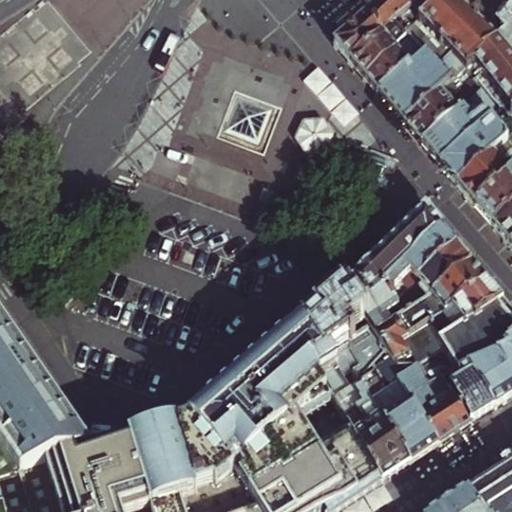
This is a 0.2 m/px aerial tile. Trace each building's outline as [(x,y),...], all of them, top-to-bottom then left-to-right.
[(388,0),(375,12),(393,32),(396,29),(406,40),(408,39),(426,59),(427,59),(441,76),(457,94),(473,80),(466,72),(411,12),(416,7),(409,0),(388,0)] [(409,0),(416,7),(411,12),(466,72),(473,80),(474,82),(481,76),(473,66),(495,47),(465,12),(462,14),(448,0),(409,0)] [(448,0),(462,14),(465,12),(495,47),(504,39),(497,31),(507,21),(489,0),(448,0)] [(511,0),(489,0),(507,21),(511,16),(511,0)] [(375,12),(334,47),(356,72),(379,98),(426,59),(408,39),(406,40),(396,29),(393,32),(375,12)] [(511,16),(507,21),(497,31),(504,39),(495,47),(473,66),(481,76),(474,82),(499,116),(442,169),(450,179),(459,189),(511,142),(511,16)] [(426,59),(379,98),(385,106),(412,136),(428,154),(437,164),(442,169),(499,116),(474,82),(473,80),(457,94),(441,76),(427,59),(426,59)] [(282,110),(235,92),(217,138),(264,156),(282,110)] [(321,125),(302,126),(294,142),(304,157),(307,157),(304,166),(322,165),(318,156),(323,156),(330,140),(321,125)] [(467,198),(477,209),(511,178),(511,142),(459,189),(467,198)] [(487,221),(494,230),(511,213),(511,178),(477,209),(480,213),(487,221)] [(260,204),(272,208),(276,196),(264,193),(262,199),(260,204)] [(379,294),(443,232),(435,222),(427,213),(389,249),(354,283),(370,303),(379,294)] [(501,238),(511,249),(511,247),(511,213),(494,230),(501,238)] [(391,307),(459,250),(451,241),(443,232),(379,294),(391,307)] [(402,320),(474,268),(466,259),(459,250),(391,307),(402,320)] [(427,329),(488,285),(482,277),(474,268),(402,320),(389,329),(379,336),(375,340),(393,366),(406,357),(400,349),(427,329)] [(348,288),(343,292),(368,331),(375,340),(379,336),(376,332),(378,330),(378,328),(379,327),(378,326),(378,324),(383,321),(389,329),(402,320),(391,307),(379,294),(370,303),(354,283),(348,288)] [(438,345),(504,304),(497,295),(488,285),(427,329),(438,345)] [(311,319),(299,329),(321,364),(309,372),(342,422),(362,409),(358,403),(365,398),(356,384),(348,389),(340,376),(348,371),(351,376),(357,371),(343,348),(368,331),(343,292),(337,297),(318,313),(311,319)] [(465,372),(511,345),(511,313),(504,304),(438,345),(427,329),(400,349),(406,357),(393,366),(399,374),(415,371),(425,388),(440,379),(465,372)] [(92,450),(14,343),(0,323),(0,480),(20,474),(91,451),(92,450)] [(267,356),(261,362),(275,380),(280,378),(355,505),(370,495),(383,487),(342,422),(309,372),(321,364),(299,329),(289,338),(278,347),(267,356)] [(365,398),(411,469),(430,456),(439,450),(390,376),(399,374),(393,366),(375,340),(368,331),(343,348),(357,371),(351,376),(356,384),(365,398)] [(511,402),(511,345),(465,372),(494,414),(511,402)] [(252,370),(244,376),(249,388),(265,383),(275,380),(261,362),(256,366),(252,370)] [(390,376),(439,450),(457,439),(472,429),(440,379),(425,388),(415,371),(399,374),(390,376)] [(440,379),(472,429),(484,421),(494,414),(465,372),(440,379)] [(235,384),(225,392),(235,405),(252,396),(249,388),(244,376),(235,384)] [(293,451),(322,511),(343,511),(345,511),(355,505),(280,378),(275,380),(265,383),(293,451)] [(265,383),(249,388),(252,396),(261,424),(288,502),(291,511),(322,511),(293,451),(265,383)] [(222,395),(203,411),(206,415),(218,439),(248,429),(261,424),(252,396),(235,405),(225,392),(222,395)] [(342,422),(383,487),(400,476),(411,469),(365,398),(358,403),(362,409),(342,422)] [(198,416),(194,420),(191,422),(220,511),(248,511),(242,495),(240,495),(218,439),(206,415),(203,411),(198,416)] [(160,430),(187,511),(220,511),(191,422),(194,420),(185,423),(160,430)] [(291,511),(288,502),(261,424),(248,429),(218,439),(240,495),(242,495),(259,490),(267,511),(291,511)] [(125,441),(149,511),(187,511),(160,430),(125,441)] [(149,511),(125,441),(116,443),(92,450),(91,451),(20,474),(31,511),(149,511)] [(478,487),(466,495),(479,511),(511,511),(511,464),(506,468),(478,487)] [(0,511),(31,511),(20,474),(0,480),(0,511)] [(267,511),(259,490),(242,495),(248,511),(267,511)] [(445,509),(440,511),(479,511),(466,495),(445,509)]
